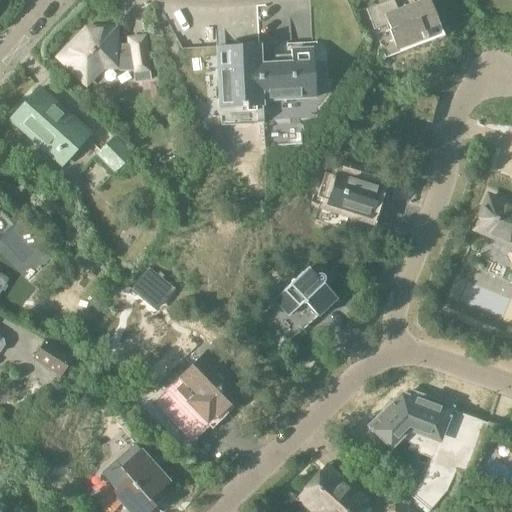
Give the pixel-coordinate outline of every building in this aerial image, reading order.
[(423,30),(438,24),(429,0),(423,0),(397,10),(392,0),(389,0),(365,10),(374,30),(386,25),(397,51),(427,40),(423,30)] [(86,30),(59,59),(84,82),(85,80),(89,80),(94,75),(94,71),(101,64),(115,64),(115,66),(119,71),(133,70),(133,73),(148,71),(144,37),(129,39),(130,45),(114,45),(114,30),(86,30)] [(263,120),(262,107),(262,101),(261,101),(259,65),(260,65),(258,45),(224,47),(225,64),(217,65),(219,109),(255,107),(256,121),(263,120)] [(291,63),(260,65),(259,65),(261,101),(262,101),(262,107),(264,107),(264,101),(315,98),(312,49),(290,50),(291,63)] [(49,143),(67,158),(89,134),(64,112),(63,113),(38,90),(39,89),(38,88),(10,119),(43,149),(49,143)] [(431,124),(438,98),(418,93),(411,119),(431,124)] [(133,154),(114,135),(95,155),(114,174),(133,154)] [(375,201),(379,188),(336,175),(336,177),(324,173),(317,197),(328,201),(327,203),(377,219),(382,203),(375,201)] [(511,269),(511,206),(490,197),(466,250),(511,269)] [(148,269),(130,290),(156,312),(174,291),(148,269)] [(318,275),(314,277),(307,269),(274,300),(288,315),(301,303),(303,305),(305,304),(317,316),(335,299),(321,284),(323,281),(321,277),(318,275)] [(0,290),(1,292),(9,279),(0,273),(0,290)] [(68,361),(43,343),(32,359),(57,377),(68,361)] [(180,376),(152,403),(194,446),(212,428),(234,407),(230,403),(239,394),(225,379),(228,376),(205,353),(180,376)] [(401,394),(368,426),(390,448),(398,440),(409,444),(407,450),(432,459),(425,476),(416,488),(435,505),(448,490),(478,418),(471,415),(451,407),(423,397),(421,402),(401,394)] [(511,421),(509,430),(487,423),(480,442),(504,450),(511,425),(511,421)] [(127,511),(148,511),(155,506),(149,500),(170,481),(169,482),(141,450),(141,449),(106,480),(114,489),(110,493),(127,511)] [(325,468),(299,498),(315,511),(350,511),(361,499),(325,468)] [(411,511),(392,495),(377,511),(411,511)]
